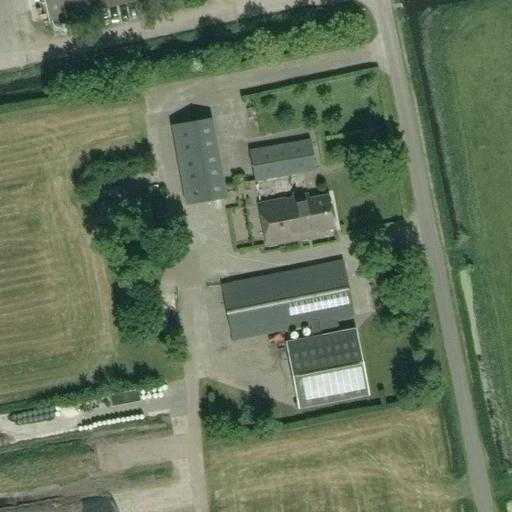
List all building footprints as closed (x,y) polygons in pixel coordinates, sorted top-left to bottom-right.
[(133,0),(44,0),(48,19),(133,0)] [(212,116),(172,124),(187,204),(226,196),(212,116)] [(311,139),(250,150),(255,179),(316,169),(311,139)] [(328,194),(299,200),(298,195),(259,203),(267,244),(316,234),(315,229),(334,226),(328,194)] [(309,323),(319,321),(354,314),(343,261),(223,285),(233,338),(309,323)] [(319,321),(309,323),(312,337),(287,342),(300,407),(370,393),(356,328),(322,335),(319,321)] [(68,402),(69,413),(87,412),(87,401),(68,402)] [(0,468),(0,496),(41,487),(35,461),(0,468)]
